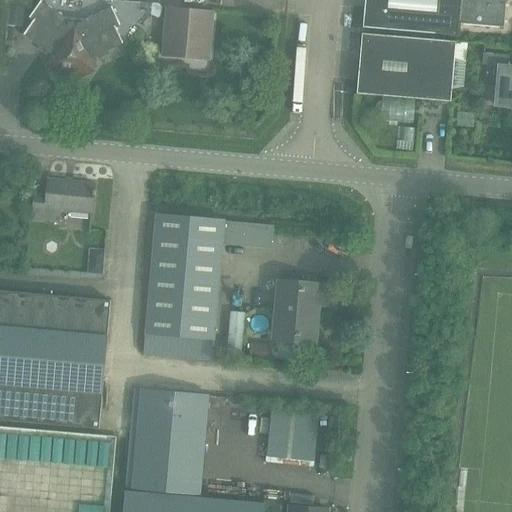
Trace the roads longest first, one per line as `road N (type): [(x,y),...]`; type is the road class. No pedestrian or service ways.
road 1 (residential): [(369,511),(398,179)]
road 2 (unclassified): [(0,141),(309,171)]
road 3 (unclassified): [(309,171),(324,0)]
